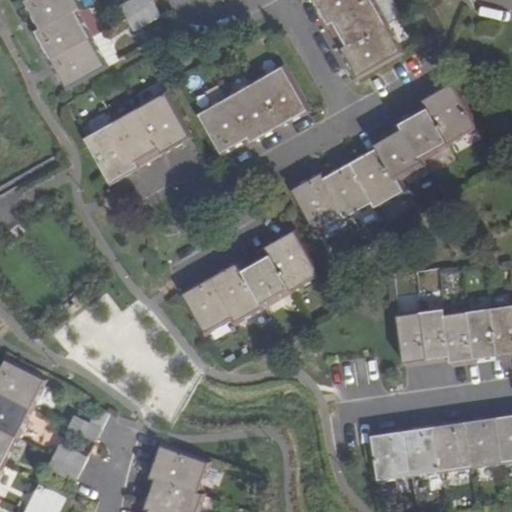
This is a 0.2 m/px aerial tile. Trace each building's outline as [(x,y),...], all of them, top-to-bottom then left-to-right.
[(84,11),(77,0),(37,0),(32,3),(28,6),(44,34),(79,13),(84,11)] [(137,0),(120,10),(127,21),(156,5),(153,0),(137,0)] [(316,0),(314,1),(331,29),(374,3),(372,0),(316,0)] [(374,3),(331,29),(345,53),(388,27),(374,3)] [(156,5),(127,21),(135,35),(164,18),(156,5)] [(38,36),(54,63),(95,40),(79,13),(44,34),(38,36)] [(388,27),(345,53),(361,79),(404,55),(388,27)] [(95,40),(54,63),(70,91),(120,62),(104,35),(95,40)] [(309,115),(284,69),(257,85),(284,130),(309,115)] [(427,106),(449,145),(476,130),(451,85),(450,84),(424,100),(427,106)] [(256,146),(284,130),(257,85),(230,101),(253,140),(256,146)] [(193,140),(167,95),(139,111),(166,155),(193,140)] [(253,140),(230,101),(203,117),(226,155),(253,140)] [(421,161),(449,145),(427,106),(400,122),(403,128),(421,161)] [(142,169),(166,155),(139,111),(116,124),(142,169)] [(89,140),(112,181),(115,185),(142,169),(116,124),(89,140)] [(423,165),(421,161),(403,128),(375,143),(378,148),(396,180),(423,165)] [(403,193),(396,180),(378,148),(351,163),(374,203),(376,208),(403,193)] [(351,163),(323,179),(343,213),(346,219),(374,203),(351,163)] [(343,213),(323,179),(320,174),(294,190),(316,228),(343,213)] [(266,247),(270,253),(293,293),(319,278),(293,234),(292,232),(266,247)] [(293,293),(270,253),(242,269),(264,309),(293,293)] [(264,309),(242,269),(238,263),(211,278),(235,320),(237,324),(264,309)] [(235,320),(211,278),(185,293),(184,294),(207,335),(235,320)] [(511,305),(495,308),(501,356),(511,354),(511,305)] [(501,356),(495,308),(471,311),(478,359),(501,356)] [(455,357),(448,314),(447,311),(424,314),(432,360),(455,357)] [(455,362),(478,359),(471,311),(448,314),(455,357),(455,362)] [(409,363),(432,360),(424,314),(402,316),(409,363)] [(0,371),(0,393),(31,409),(45,381),(5,361),(0,371)] [(0,393),(0,427),(17,437),(31,409),(0,393)] [(88,424),(72,415),(66,426),(96,442),(101,430),(110,413),(97,406),(88,424)] [(506,462),(511,460),(511,415),(500,418),(506,462)] [(475,466),(506,462),(500,418),(469,422),(475,466)] [(443,471),(475,466),(469,422),(437,427),(443,471)] [(17,437),(0,427),(0,463),(4,465),(17,437)] [(407,432),(413,475),(443,471),(437,427),(407,432)] [(383,479),(413,475),(407,432),(376,436),(378,445),(383,479)] [(82,469),(88,456),(59,442),(53,454),(82,469)] [(197,494),(208,463),(167,448),(161,445),(160,447),(151,476),(156,478),(197,494)] [(82,469),(53,454),(47,466),(76,481),(82,469)] [(197,494),(156,478),(146,507),(158,511),(196,511),(202,495),(197,494)] [(57,511),(31,498),(25,511),(27,511),(57,511)]
